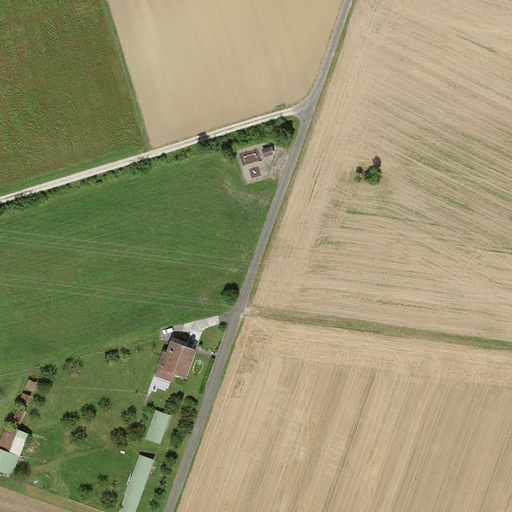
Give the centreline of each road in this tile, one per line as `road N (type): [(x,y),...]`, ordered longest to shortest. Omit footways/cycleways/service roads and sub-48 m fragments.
road 1 (track): [(307,109),(167,511)]
road 2 (track): [(0,200),(307,109)]
road 3 (track): [(238,308),(511,348)]
road 4 (track): [(148,153),(102,0)]
